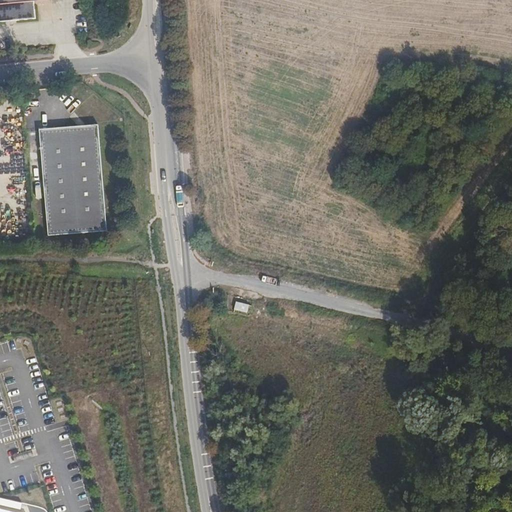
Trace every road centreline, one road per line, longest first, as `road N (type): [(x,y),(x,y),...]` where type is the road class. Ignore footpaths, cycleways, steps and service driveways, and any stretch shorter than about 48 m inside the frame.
road 1 (residential): [(179,264),(413,320),(511,353)]
road 2 (tertiary): [(210,511),(179,264)]
road 3 (tertiary): [(160,74),(179,264)]
road 4 (track): [(413,320),(511,172)]
road 5 (unclassified): [(160,74),(94,64),(0,73)]
